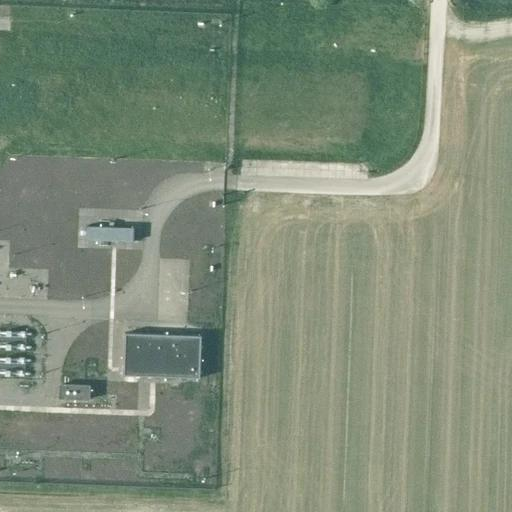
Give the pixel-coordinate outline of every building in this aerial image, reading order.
[(325,15),(326,33),(351,33),(350,15),(325,15)] [(511,217),(511,191),(495,191),(494,217),(511,217)] [(490,218),(490,193),(479,193),(480,218),(490,218)] [(436,196),(437,219),(453,219),(451,195),(436,196)] [(88,226),(87,239),(134,240),(135,228),(88,226)] [(0,265),(39,267),(40,242),(0,241),(0,246),(0,265)] [(71,249),(71,267),(99,268),(99,250),(71,249)] [(175,289),(175,319),(201,320),(202,290),(175,289)] [(126,333),(124,376),(200,378),(201,336),(126,333)] [(60,385),(60,398),(89,399),(90,387),(60,385)] [(23,474),(122,476),(122,452),(104,451),(105,430),(82,430),(82,417),(0,415),(0,448),(9,449),(8,467),(23,467),(23,474)]
